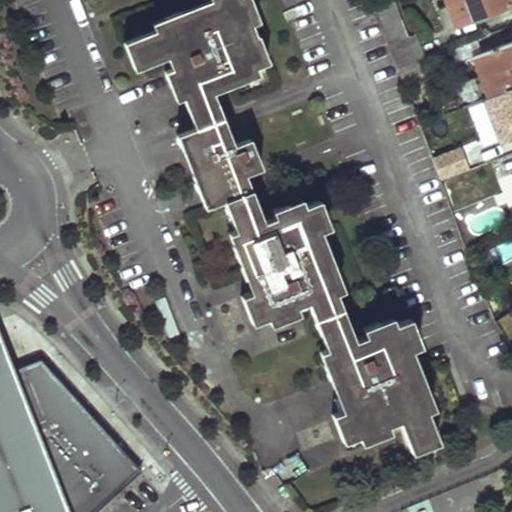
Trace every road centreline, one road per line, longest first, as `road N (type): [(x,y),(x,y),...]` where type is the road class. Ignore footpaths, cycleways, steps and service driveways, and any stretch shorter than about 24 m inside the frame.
road 1 (unclassified): [(242,511),(69,306)]
road 2 (residential): [(115,146),(200,350)]
road 3 (residential): [(55,0),(115,146)]
